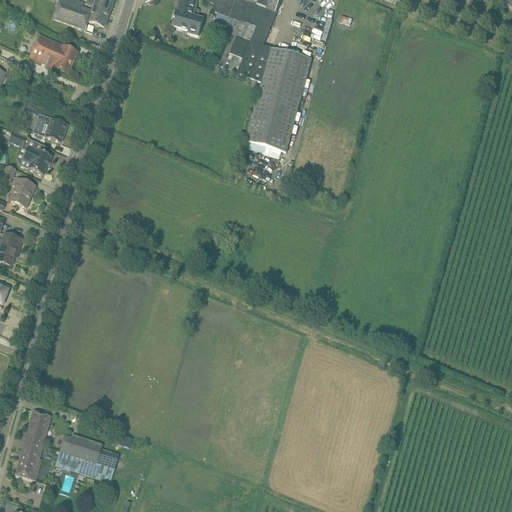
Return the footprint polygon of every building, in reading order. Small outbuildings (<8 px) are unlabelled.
[(104,28),(109,14),(93,8),(91,12),(81,9),(83,4),(71,0),(59,0),(52,21),(75,29),(85,32),(88,23),(104,28)] [(85,0),(84,5),(93,8),(109,14),(113,0),(85,0)] [(197,2),(189,0),(182,0),(179,12),(177,12),(172,27),(188,32),(188,34),(198,37),(203,19),(193,16),(197,2)] [(200,0),(214,6),(212,12),(234,21),(231,30),(234,31),(222,62),(220,68),(261,85),(245,143),(287,155),(312,60),(272,50),(261,47),(280,0),(200,0)] [(339,23),(350,27),(352,20),(340,17),(339,23)] [(76,54),(63,48),(63,49),(39,37),(29,59),(53,70),(66,76),(76,54)] [(41,116),(42,108),(28,105),(26,113),(41,116)] [(44,139),(61,145),(67,127),(40,117),(33,133),(45,138),(44,139)] [(30,132),(18,127),(15,134),(26,140),(30,132)] [(13,134),(12,138),(8,145),(20,150),(21,151),(26,140),(13,134)] [(20,150),(15,160),(19,167),(27,171),(43,178),(51,159),(36,152),(35,153),(27,149),(26,153),(21,151),(20,150)] [(240,181),(249,152),(242,149),(233,179),(240,181)] [(288,186),(293,169),(287,167),(282,185),(288,186)] [(10,185),(15,172),(6,168),(1,181),(10,185)] [(35,188),(26,184),(16,180),(13,187),(17,188),(10,203),(26,210),(35,188)] [(21,241),(10,238),(4,236),(0,248),(0,263),(11,267),(16,249),(18,250),(21,241)] [(0,283),(0,308),(1,309),(10,288),(0,283)] [(50,418),(43,416),(33,413),(25,443),(42,447),(50,418)] [(122,436),(119,444),(129,448),(132,440),(122,436)] [(71,440),(64,438),(60,454),(115,471),(119,456),(101,450),(102,447),(71,438),(71,440)] [(34,473),(42,447),(25,443),(15,476),(35,482),(37,474),(34,473)] [(115,471),(60,454),(55,468),(110,485),(115,471)]
